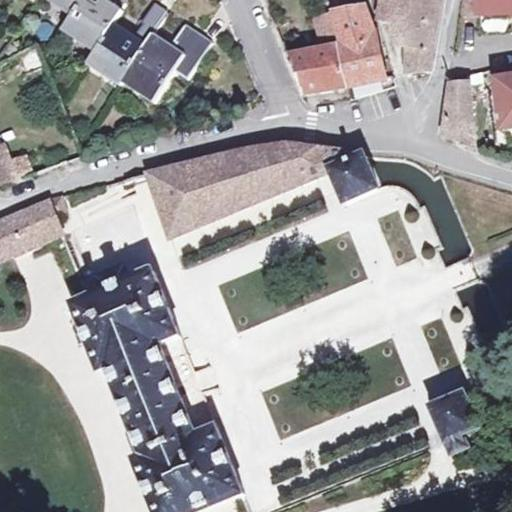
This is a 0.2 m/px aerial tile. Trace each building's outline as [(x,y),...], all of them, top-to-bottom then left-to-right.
[(60,0),(57,6),(74,16),(84,0),(60,0)] [(64,32),(80,43),(84,36),(101,47),(115,24),(124,11),(107,0),(84,0),(74,16),(64,32)] [(385,0),(383,18),(413,24),(438,25),(440,17),(442,0),(385,0)] [(464,0),(463,13),(479,13),(479,0),(464,0)] [(511,0),(479,0),(479,13),(511,13),(511,0)] [(109,70),(105,76),(121,87),(123,84),(128,77),(156,34),(168,14),(155,6),(143,24),(145,26),(137,38),(115,24),(101,47),(96,54),(93,59),(109,70)] [(341,43),(378,35),(367,8),(335,16),(341,43)] [(351,87),(341,43),(335,16),(317,19),(325,51),(293,58),(308,94),(351,87)] [(438,25),(413,24),(409,50),(410,75),(430,71),(438,25)] [(145,88),(140,95),(156,104),(177,71),(190,79),(213,43),(186,26),(177,41),(179,43),(176,47),(156,34),(128,77),(145,88)] [(351,87),(388,79),(378,35),(341,43),(351,87)] [(84,36),(80,43),(96,54),(101,47),(84,36)] [(88,66),(105,76),(109,70),(93,59),(88,66)] [(511,128),(511,72),(508,73),(508,80),(500,81),(506,129),(511,128)] [(123,84),(140,95),(145,88),(128,77),(123,84)] [(471,84),(453,86),(445,137),(476,147),(471,84)] [(382,190),(381,188),(366,153),(288,142),(247,149),(150,175),(174,240),(334,176),(347,204),(382,190)] [(6,148),(0,150),(0,190),(20,183),(6,148)] [(52,200),(0,221),(0,248),(5,260),(64,235),(56,217),(68,213),(63,197),(52,200)] [(96,276),(103,294),(135,281),(128,263),(96,276)] [(162,345),(183,337),(157,273),(135,281),(103,294),(76,304),(102,371),(110,368),(145,457),(138,460),(158,511),(203,511),(247,495),(220,429),(198,437),(162,345)] [(483,427),(470,396),(469,394),(434,408),(455,456),(473,449),(468,437),(484,430),(483,427)]
